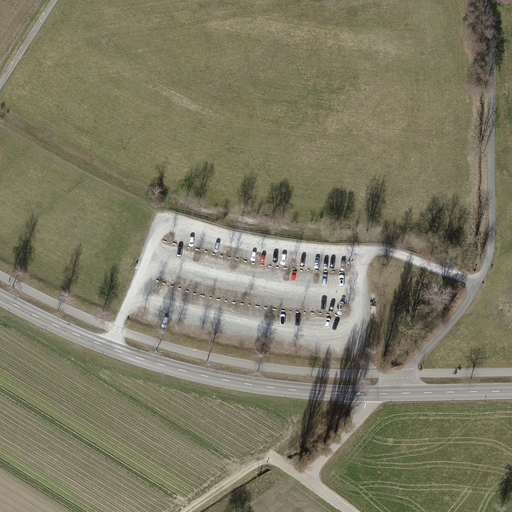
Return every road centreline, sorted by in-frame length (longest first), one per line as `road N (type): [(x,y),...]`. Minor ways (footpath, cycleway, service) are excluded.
road 1 (tertiary): [(511,391),(331,393),(246,384),(109,348),(0,297)]
road 2 (track): [(479,282),(491,248),(487,0)]
road 3 (track): [(307,478),(403,374)]
road 4 (track): [(307,478),(265,462),(188,511)]
